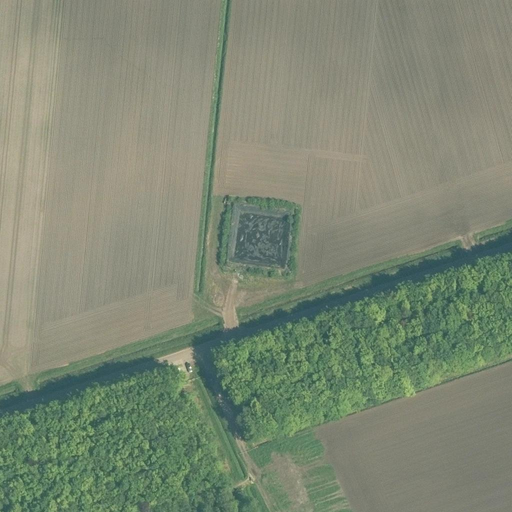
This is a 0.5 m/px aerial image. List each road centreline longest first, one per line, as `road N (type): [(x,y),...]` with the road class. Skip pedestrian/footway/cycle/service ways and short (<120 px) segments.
road 1 (unclassified): [(0,416),(511,249)]
road 2 (track): [(173,359),(231,511)]
